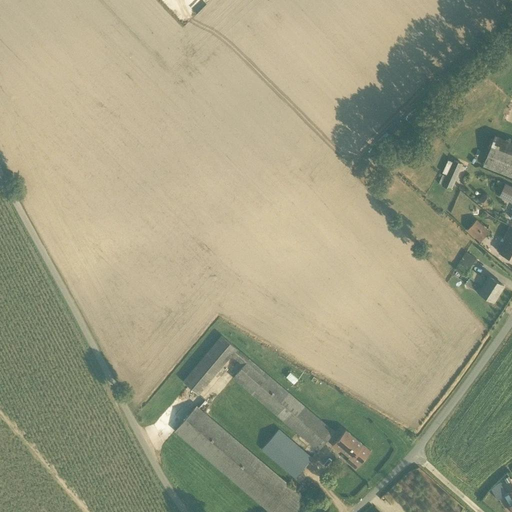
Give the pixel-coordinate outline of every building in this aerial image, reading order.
[(511,142),(494,136),(482,167),(511,178),(511,176),(511,142)] [(451,157),(439,183),(452,189),(464,163),(451,157)] [(498,197),(511,204),(511,203),(511,187),(505,184),(498,197)] [(479,199),(479,203),(483,206),(487,205),(490,201),(490,197),(486,194),(482,195),(479,199)] [(489,232),(476,220),(466,231),(479,243),(489,232)] [(511,233),(506,231),(502,239),(501,238),(495,250),(498,252),(498,253),(511,260),(511,233)] [(464,285),(493,303),(503,287),(487,276),(485,280),(469,269),(476,260),(465,253),(463,256),(461,255),(456,261),(459,263),(454,270),(465,277),(465,276),(469,278),(464,285)] [(334,432),(264,373),(220,337),(182,383),(198,396),(231,357),(243,367),(241,369),(232,379),(260,403),(318,452),(334,432)] [(196,407),(174,432),(267,511),(303,511),(310,505),(310,504),(196,407)] [(279,431),(261,451),(295,480),(312,459),(279,431)] [(345,431),(332,448),(338,453),(340,452),(348,458),(345,462),(355,470),(370,452),(345,431)] [(511,482),(508,477),(503,480),(506,486),(511,482)] [(492,492),(497,501),(506,496),(499,484),(492,488),(493,491),(492,492)]
